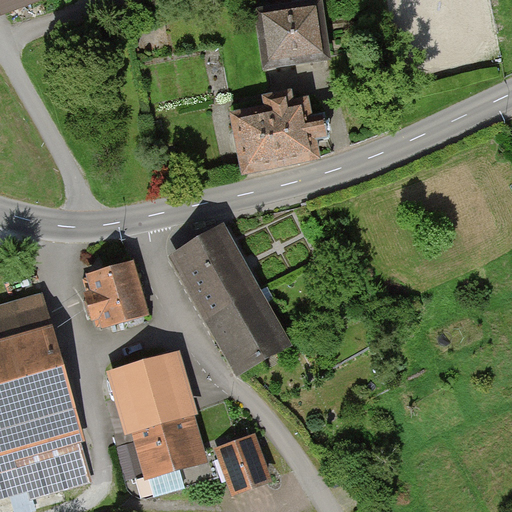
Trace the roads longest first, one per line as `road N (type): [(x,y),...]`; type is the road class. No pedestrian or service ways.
road 1 (tertiary): [(146,217),(301,181),(511,95)]
road 2 (unclassified): [(146,217),(183,311),(331,511)]
road 3 (track): [(87,228),(81,190),(0,46)]
road 4 (tertiary): [(0,211),(87,228),(146,217)]
